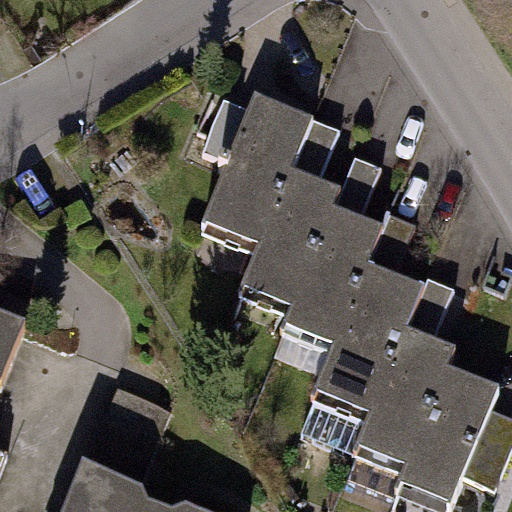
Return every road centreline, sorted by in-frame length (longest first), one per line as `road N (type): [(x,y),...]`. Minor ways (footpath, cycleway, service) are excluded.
road 1 (residential): [(0,123),(209,0)]
road 2 (residential): [(406,0),(511,158)]
